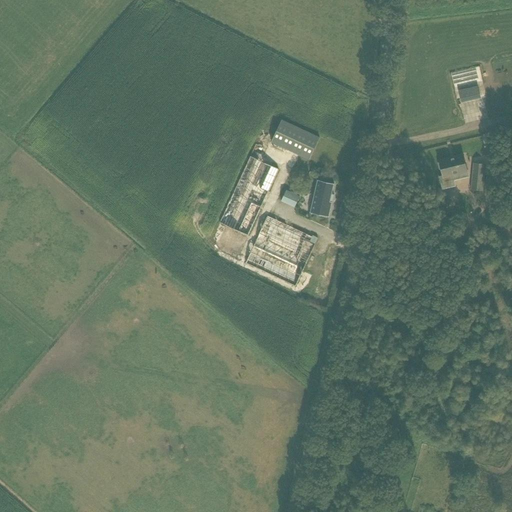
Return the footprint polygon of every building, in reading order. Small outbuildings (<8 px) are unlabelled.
[(483,98),(481,83),(461,85),(463,100),(483,98)] [(319,138),(281,121),(271,143),(309,160),(319,138)] [(229,183),(217,216),(222,218),(221,222),(253,233),(278,165),(250,155),(238,186),(229,183)] [(463,155),(438,160),(443,179),(451,177),(452,180),(460,179),(459,175),(467,173),(468,173),(463,155)] [(486,164),(473,163),(471,190),(483,191),(486,164)] [(318,180),(310,213),(329,217),(332,202),(330,201),(334,184),(318,180)] [(287,189),(282,201),(298,207),(302,195),(287,189)] [(286,220),(279,234),(308,248),(315,234),(286,220)]
